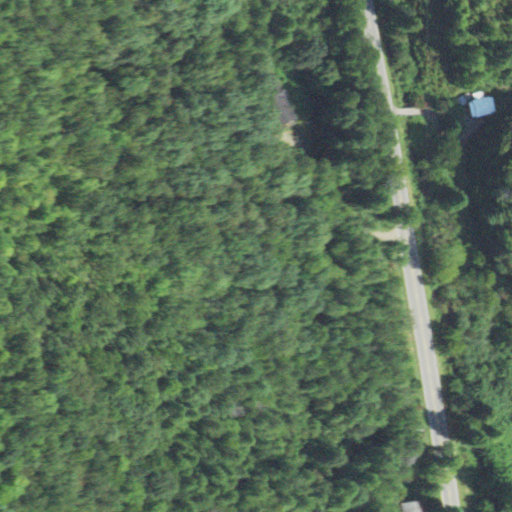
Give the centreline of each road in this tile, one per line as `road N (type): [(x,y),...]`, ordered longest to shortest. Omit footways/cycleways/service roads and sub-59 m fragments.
road 1 (primary): [(452,511),(363,0)]
road 2 (residential): [(511,238),(391,158)]
